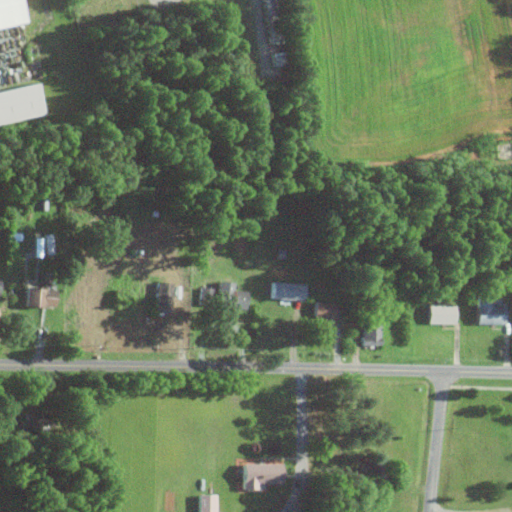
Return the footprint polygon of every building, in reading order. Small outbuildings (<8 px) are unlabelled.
[(0,0),(0,24),(16,20),(11,0),(0,0)] [(260,0),(276,0),(283,40),(267,43),(260,0)] [(269,54),(271,66),(284,65),(282,53),(269,54)] [(0,89),(33,82),(40,114),(0,122),(0,89)] [(282,248),(282,257),(274,257),(274,247),(282,248)] [(217,279),(214,304),(243,307),(245,289),(231,288),(232,281),(217,279)] [(303,282),(301,298),(268,295),(269,279),(303,282)] [(171,281),(169,313),(151,312),(154,280),(171,281)] [(54,287),(52,306),(21,304),(22,284),(54,287)] [(211,287),(209,304),(197,302),(199,285),(211,287)] [(131,291),(130,306),(113,305),(114,289),(131,291)] [(473,293),(473,322),(502,322),(502,304),(489,304),(489,293),(473,293)] [(334,301),(332,317),(311,314),(313,299),(334,301)] [(426,303),(425,322),(453,323),(453,303),(426,303)] [(379,313),(378,343),(361,343),(362,313),(379,313)] [(280,462),(280,482),(254,482),(254,487),(239,487),(240,461),(280,462)] [(213,493),(213,511),(196,511),(196,493),(213,493)]
